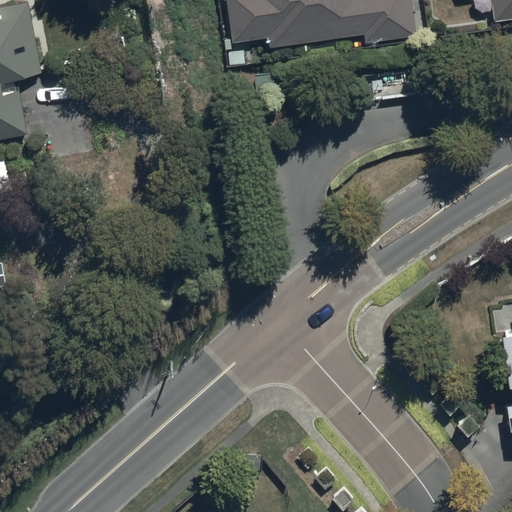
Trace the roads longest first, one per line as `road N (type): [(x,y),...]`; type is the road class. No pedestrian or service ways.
road 1 (tertiary): [(68,511),(280,321)]
road 2 (tertiary): [(280,321),(511,159)]
road 3 (residential): [(280,321),(402,451),(429,511)]
